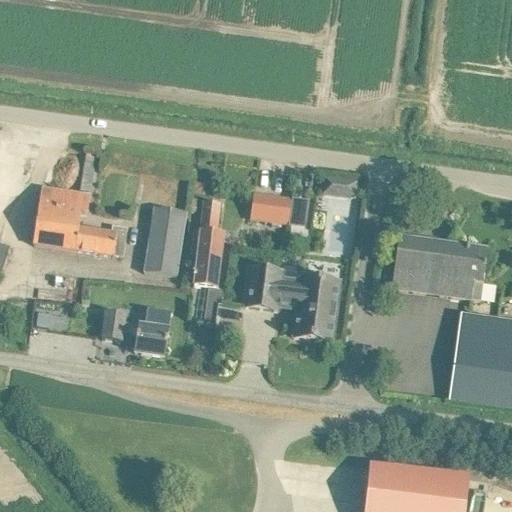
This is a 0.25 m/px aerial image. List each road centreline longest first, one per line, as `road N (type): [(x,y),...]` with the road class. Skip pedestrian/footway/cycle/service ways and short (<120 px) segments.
road 1 (tertiary): [(511,184),(0,112)]
road 2 (tertiary): [(511,432),(0,360)]
